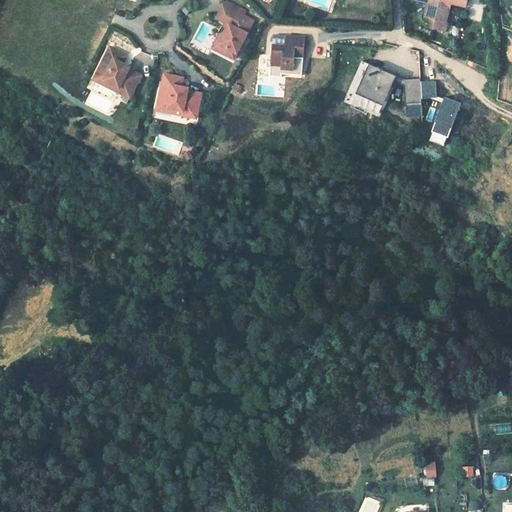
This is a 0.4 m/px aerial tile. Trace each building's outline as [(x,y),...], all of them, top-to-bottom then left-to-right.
[(245,10),(225,0),(222,5),(235,11),(224,32),(221,30),(215,40),(237,51),(253,20),(243,15),(245,10)] [(427,0),(427,3),(424,17),(436,20),(433,28),(446,31),(448,23),(445,22),(448,8),(450,3),(465,6),(466,0),(427,0)] [(464,12),(465,6),(450,3),(448,8),(464,12)] [(235,11),(222,5),(216,17),(225,21),(221,30),(224,32),(235,11)] [(303,58),(304,37),(286,36),(285,46),(273,45),(271,65),(282,66),(282,68),(293,69),(293,63),(294,57),(303,58)] [(237,51),(215,40),(212,46),(234,57),(237,51)] [(120,49),(110,44),(96,72),(118,85),(131,92),(141,71),(130,65),(131,63),(123,59),(116,56),(120,49)] [(126,52),(120,49),(116,56),(123,59),(126,52)] [(403,75),(420,75),(419,49),(403,49),(403,75)] [(381,102),(357,91),(370,64),(368,63),(355,93),(382,105),(391,85),(389,84),(381,102)] [(420,106),(419,79),(403,79),(370,64),(357,91),(381,102),(389,84),(391,85),(393,86),(395,82),(403,86),(404,107),(420,106)] [(117,88),(118,85),(96,72),(95,75),(117,88)] [(164,74),(157,106),(181,110),(181,113),(195,116),(200,92),(187,90),(188,87),(180,86),(173,84),(174,77),(164,74)] [(181,78),(174,77),(173,84),(180,86),(181,78)] [(422,80),(422,97),(437,97),(436,80),(422,80)] [(445,145),(462,101),(446,95),(429,139),(445,145)] [(181,110),(157,106),(157,109),(173,112),(172,116),(180,117),(181,113),(181,110)] [(427,477),(437,476),(436,460),(425,461),(427,477)] [(463,464),(464,475),(474,475),(474,464),(463,464)]
